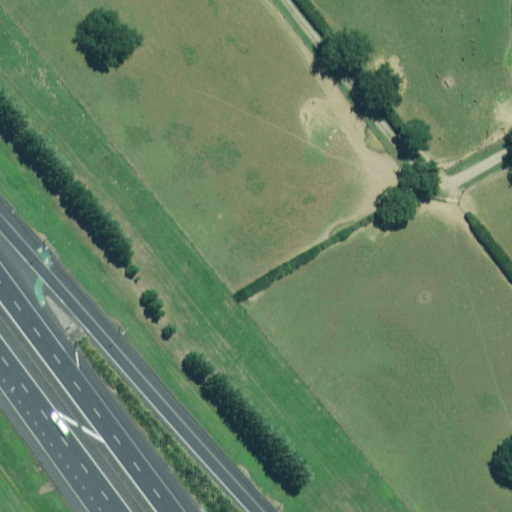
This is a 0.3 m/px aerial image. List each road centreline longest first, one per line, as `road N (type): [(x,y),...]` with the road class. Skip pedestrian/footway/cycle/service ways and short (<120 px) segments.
road 1 (motorway): [(0,223),(251,511)]
road 2 (motorway): [(0,281),(170,511)]
road 3 (motorway): [(109,511),(0,367)]
